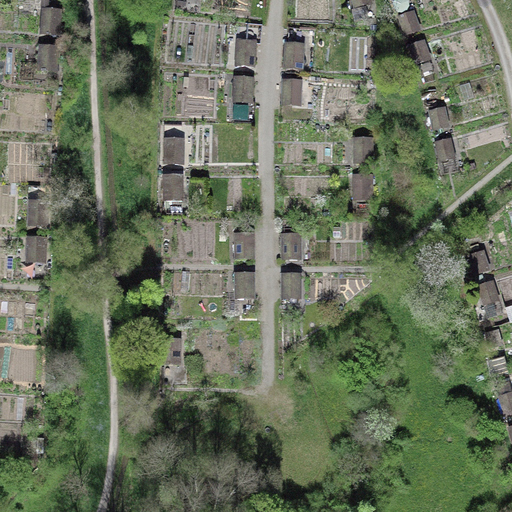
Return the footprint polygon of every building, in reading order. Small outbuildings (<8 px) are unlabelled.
[(62,9),(42,8),(41,32),(61,34),(62,9)] [(415,10),(397,16),(404,35),(422,29),(415,10)] [(257,39),(237,38),(235,63),(255,64),(257,39)] [(425,39),(407,45),(413,64),(432,58),(425,39)] [(306,43),(286,41),(284,66),(304,67),(306,43)] [(60,45),(40,44),(38,69),(58,70),(60,45)] [(254,77),(234,75),(233,100),(253,101),(254,77)] [(303,79),(283,78),(282,103),(302,104),(303,79)] [(446,107),(427,110),(430,130),(449,127),(446,107)] [(184,137),(164,137),(164,162),(183,162),(184,137)] [(373,137),(353,137),(353,162),(373,162),(373,137)] [(452,137),(434,141),(438,161),(457,157),(452,137)] [(184,174),(164,174),(164,199),(184,199),(184,174)] [(372,174),(352,174),(352,199),(372,199),(372,174)] [(48,201),(28,200),(27,225),(47,226),(48,201)] [(254,231),(234,231),(234,256),(254,256),(254,231)] [(301,232),(281,232),(281,257),(301,257),(301,232)] [(47,236),(27,235),(26,260),(46,260),(47,236)] [(483,248),(464,255),(472,278),(491,272),(483,248)] [(254,272),(234,272),(234,297),(254,297),(254,272)] [(301,273),(281,272),(281,297),(301,297),(301,273)] [(494,279),(475,285),(482,306),(500,300),(494,279)] [(181,337),(161,337),(161,362),(181,362),(181,337)] [(505,356),(487,361),(492,380),(510,376),(505,356)] [(511,391),(499,395),(504,414),(511,412),(511,391)]
